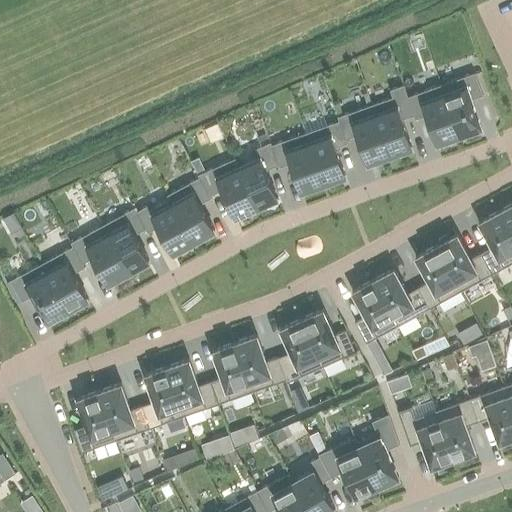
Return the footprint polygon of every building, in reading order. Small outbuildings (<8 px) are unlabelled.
[(483,95),(475,73),(463,77),(441,85),(459,135),(462,134),(463,137),(479,131),(478,128),(481,127),(471,99),(483,95)] [(408,96),(404,85),(390,89),(393,97),(372,105),(390,155),(412,147),(402,119),(413,115),(407,97),(408,96)] [(408,96),(407,97),(413,115),(414,119),(427,115),(437,143),(440,142),(441,145),(457,139),(456,136),(459,135),(441,85),(419,93),(408,96)] [(339,121),(346,139),(357,135),(367,163),(390,155),(372,105),(349,113),(338,117),(339,121)] [(309,142),(308,142),(323,183),(346,176),(336,147),(347,143),(346,139),(339,121),(327,125),(330,134),(309,142)] [(272,145),(271,145),(278,165),(279,168),(291,163),(301,191),(323,183),(308,142),(309,142),(306,133),(283,141),(272,145)] [(239,167),(238,167),(256,207),(278,198),(266,171),(278,165),(271,145),(272,145),(270,142),(256,149),(259,158),(239,167)] [(199,158),(191,161),(198,175),(205,171),(199,158)] [(199,177),(200,177),(210,196),(222,190),(235,217),(256,207),(238,167),(239,167),(235,158),(213,168),(205,171),(198,175),(199,177)] [(169,199),(170,199),(194,241),(214,230),(200,204),(211,198),(210,196),(200,177),(199,177),(189,183),(167,195),(169,199)] [(136,211),(136,212),(145,229),(148,233),(158,227),(173,253),(194,241),(170,199),(169,199),(150,210),(147,205),(136,211)] [(511,203),(499,211),(511,233),(511,203)] [(136,212),(136,211),(134,208),(123,214),(103,225),(128,272),(149,261),(135,235),(145,229),(136,212)] [(511,262),(511,233),(499,211),(479,222),(492,246),(481,252),(493,273),(503,268),(511,262)] [(107,283),(128,272),(103,225),(82,236),(71,242),(73,246),(83,263),(93,257),(107,283)] [(22,228),(15,231),(19,237),(25,234),(22,228)] [(493,273),(481,252),(470,258),(457,234),(450,238),(448,235),(437,241),(439,244),(436,245),(461,291),(482,279),(493,273)] [(429,308),(440,302),(461,291),(436,245),(415,257),(429,281),(418,287),(429,308)] [(83,263),(73,246),(62,252),(41,263),(67,310),(88,299),(74,273),(85,267),(83,263)] [(41,263),(21,275),(10,281),(21,302),(32,296),(46,322),(67,310),(41,263)] [(429,308),(418,287),(407,293),(394,268),(373,280),(398,325),(419,314),(429,308)] [(398,325),(373,280),(352,291),(365,316),(355,321),(366,342),(377,337),(398,325)] [(323,309),(302,319),(323,366),(345,356),(356,351),(346,329),(335,334),(323,309)] [(278,357),(286,379),(287,382),(301,376),(323,366),(302,319),(280,328),(290,352),(278,357)] [(477,322),(468,327),(475,339),(483,334),(477,322)] [(286,379),(278,357),(266,361),(257,335),(235,343),(252,391),(274,383),(286,379)] [(486,340),(468,346),(472,356),(490,350),(486,340)] [(252,391),(235,343),(212,351),(221,377),(210,381),(218,403),(229,399),(252,391)] [(422,345),(411,350),(416,360),(427,355),(422,345)] [(189,359),(167,367),(184,415),(206,407),(218,403),(210,381),(198,385),(189,359)] [(184,415),(167,367),(144,375),(154,401),(142,405),(150,428),(162,424),(184,415)] [(430,368),(422,371),(426,381),(433,379),(430,368)] [(407,374),(387,381),(391,393),(412,386),(407,374)] [(150,428),(142,405),(131,409),(121,383),(99,391),(116,440),(139,432),(150,428)] [(481,394),(470,398),(478,421),(489,417),(499,443),(511,438),(511,409),(504,386),(481,394)] [(116,440),(99,391),(76,399),(86,425),(74,429),(82,452),(94,448),(116,440)] [(303,397),(294,401),(299,411),(308,408),(303,397)] [(458,402),(436,410),(453,459),(476,451),(466,425),(478,421),(470,398),(458,402)] [(411,406),(398,411),(410,445),(421,441),(431,467),(453,459),(436,410),(415,418),(411,406)] [(399,444),(388,414),(372,421),(377,433),(358,441),(357,442),(377,487),(398,477),(386,450),(399,444)] [(239,430),(232,433),(236,445),(243,442),(239,430)] [(229,434),(202,444),(207,459),(234,449),(229,434)] [(320,436),(312,440),(319,453),(327,450),(320,436)] [(332,477),(344,471),(355,496),(377,487),(357,442),(358,441),(356,437),(333,447),(327,450),(319,453),(318,454),(320,456),(321,456),(332,477)] [(0,482),(5,479),(15,473),(2,453),(0,454),(0,482)] [(172,456),(164,459),(168,471),(176,467),(172,456)] [(309,511),(329,511),(335,509),(321,483),(332,477),(321,456),(320,456),(309,462),(314,471),(294,481),(293,482),(309,511)] [(139,467),(129,470),(133,482),(144,478),(139,467)] [(282,511),(309,511),(293,482),(294,481),(289,473),(268,485),(257,491),(268,511),(279,506),(282,511)] [(104,484),(97,487),(102,500),(109,497),(104,484)] [(267,511),(268,511),(257,491),(246,497),(225,508),(227,511),(267,511)] [(133,495),(119,503),(123,511),(136,511),(141,510),(133,495)]
